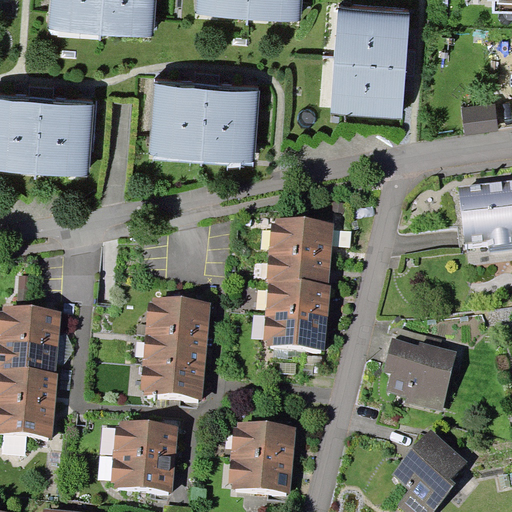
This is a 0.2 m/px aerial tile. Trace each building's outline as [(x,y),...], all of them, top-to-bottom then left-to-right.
[(154,0),(50,0),(49,28),(153,34),(154,0)] [(196,0),(196,14),(301,22),(303,0),(196,0)] [(511,0),(493,0),(493,14),(511,14),(511,0)] [(410,13),(339,8),(331,113),(402,118),(410,13)] [(256,89),(154,84),(150,158),(252,163),(256,89)] [(93,102),(0,95),(0,169),(88,175),(93,102)] [(496,103),(462,107),(466,135),(499,131),(496,103)] [(511,180),(459,187),(466,248),(489,245),(489,252),(511,249),(511,180)] [(334,223),(276,218),(275,223),(271,223),(269,250),(331,255),(332,245),(333,230),(334,223)] [(352,232),(333,230),(332,245),(350,247),(352,232)] [(329,285),(331,255),(269,250),(267,280),(269,281),(329,285)] [(33,277),(19,276),(17,302),(32,303),(33,277)] [(331,285),(329,285),(269,281),(266,310),(328,315),(331,285)] [(210,302),(153,297),(152,303),(148,303),(146,325),(208,330),(210,302)] [(61,310),(3,306),(3,312),(0,311),(0,335),(59,340),(59,333),(61,310)] [(326,349),(328,315),(266,310),(264,340),(267,340),(267,344),(326,349)] [(205,363),(208,330),(146,325),(144,358),(205,363)] [(420,341),(440,346),(442,339),(398,327),(395,339),(419,345),(420,341)] [(59,340),(57,364),(64,364),(74,350),(67,334),(59,333),(59,340)] [(57,364),(59,340),(0,335),(0,368),(56,373),(57,364)] [(395,339),(393,337),(385,372),(391,373),(387,391),(407,397),(405,403),(443,412),(457,350),(440,346),(420,341),(419,345),(395,339)] [(203,398),(205,363),(144,358),(141,389),(144,389),(144,393),(203,398)] [(296,363),(280,363),(280,373),(296,373),(296,363)] [(59,373),(56,373),(0,368),(0,401),(56,406),(59,373)] [(0,432),(54,437),(56,406),(0,401),(0,432)] [(113,454),(176,458),(178,425),(119,421),(119,426),(116,425),(113,454)] [(233,427),(231,456),(294,461),(297,426),(239,422),(238,427),(233,427)] [(396,503),(405,511),(433,511),(456,483),(451,479),(468,462),(431,429),(392,474),(409,490),(396,503)] [(176,458),(113,454),(111,482),(115,482),(115,486),(174,490),(176,458)] [(294,461),(231,456),(229,483),(233,484),(232,488),(291,493),(294,461)]
